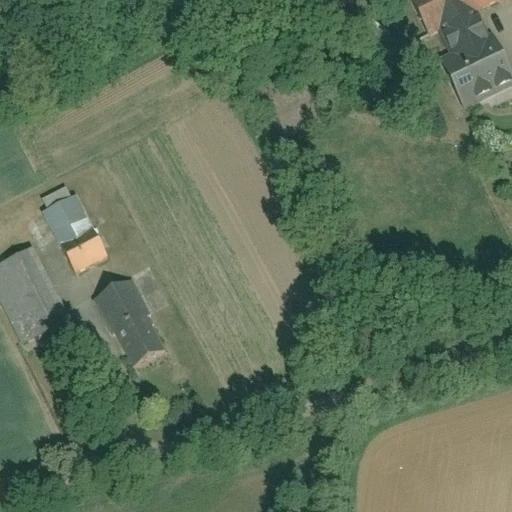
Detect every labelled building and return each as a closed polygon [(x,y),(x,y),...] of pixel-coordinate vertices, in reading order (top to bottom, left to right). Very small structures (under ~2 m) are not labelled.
[(464,112),(511,89),(511,79),(492,39),(486,40),(474,16),(507,0),(408,0),(427,38),(440,32),(452,56),(440,62),(464,112)] [(370,22),(366,29),(384,38),(388,31),(370,22)] [(110,261),(76,197),(70,200),(65,190),(42,203),(47,213),(41,217),(74,280),(110,261)] [(69,325),(32,252),(0,268),(0,310),(20,350),(69,325)] [(151,318),(132,283),(91,304),(105,329),(114,337),(132,372),(165,354),(147,320),(151,318)]
